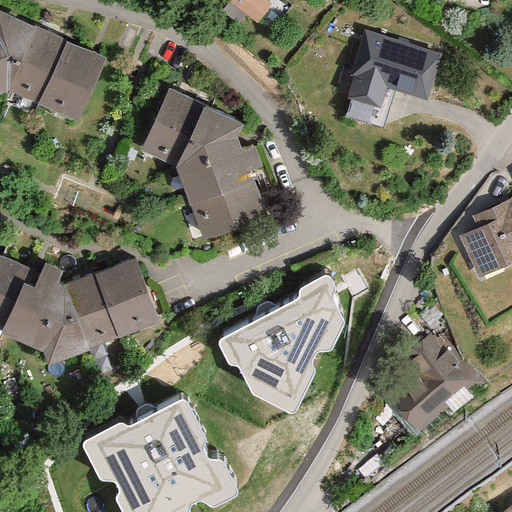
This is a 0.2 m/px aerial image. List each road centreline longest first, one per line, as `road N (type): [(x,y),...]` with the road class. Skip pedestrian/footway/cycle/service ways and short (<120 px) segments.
road 1 (residential): [(68,0),(188,41),(250,86),(326,231)]
road 2 (residential): [(290,511),(324,460),(424,243)]
road 3 (residential): [(326,231),(192,286)]
road 4 (residential): [(424,243),(511,132)]
road 5 (motorway): [(0,92),(100,0)]
